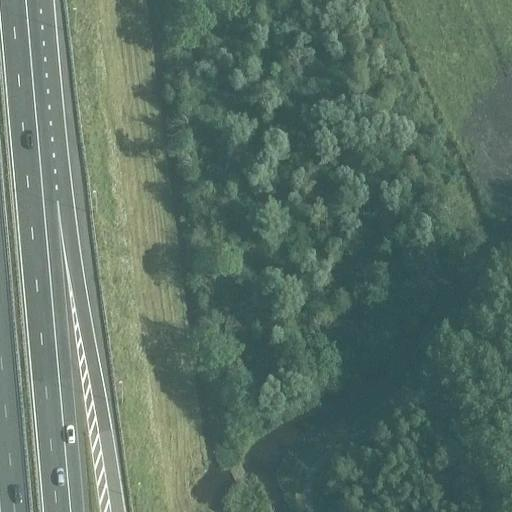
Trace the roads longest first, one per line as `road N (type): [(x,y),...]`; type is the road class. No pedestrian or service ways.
road 1 (unknown): [(304,511),(298,470),(437,366),(511,259)]
road 2 (motorway): [(114,511),(83,320),(35,195)]
road 3 (motorway): [(62,511),(35,195)]
road 4 (motorway): [(35,195),(18,0)]
